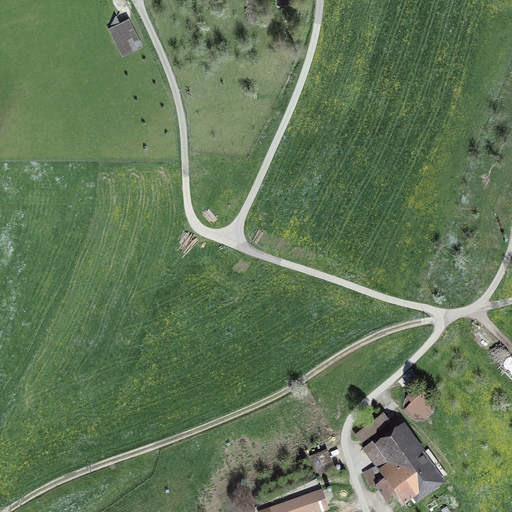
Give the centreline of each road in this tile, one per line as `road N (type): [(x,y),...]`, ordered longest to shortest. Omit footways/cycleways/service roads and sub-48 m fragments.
road 1 (track): [(6,511),(55,484),(276,395),(369,339),(450,314)]
road 2 (unclassified): [(134,0),(174,91),(190,214),(203,231),(230,242)]
road 3 (unclassified): [(230,242),(307,64),(320,0)]
road 4 (track): [(366,511),(344,446),(350,423),(450,314)]
road 5 (unclassified): [(230,242),(450,314)]
